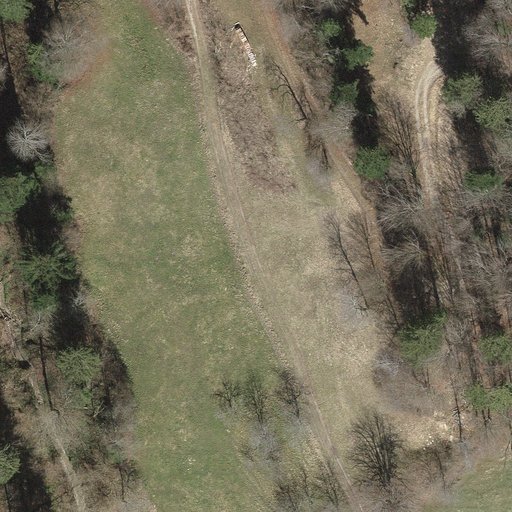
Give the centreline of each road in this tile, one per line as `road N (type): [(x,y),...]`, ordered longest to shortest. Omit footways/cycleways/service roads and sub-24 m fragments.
road 1 (track): [(268,0),(372,222),(424,291),(441,298),(467,282),(433,190),(424,83),(430,70),(462,63),(511,81)]
road 2 (track): [(358,511),(230,193),(191,0)]
